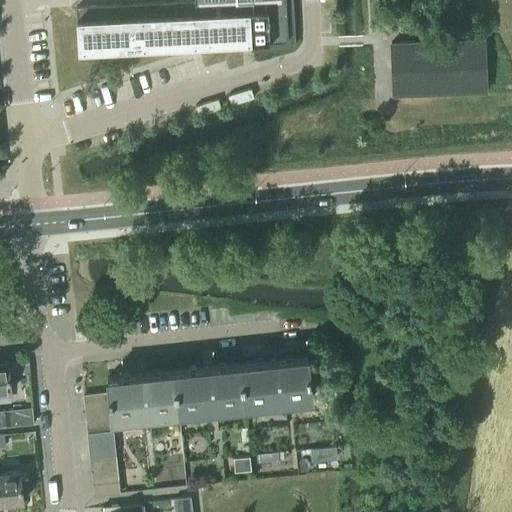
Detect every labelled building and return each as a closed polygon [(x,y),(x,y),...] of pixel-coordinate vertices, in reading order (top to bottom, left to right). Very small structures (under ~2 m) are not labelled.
[(195,0),(183,0),(77,6),(79,51),(198,44),(195,0)] [(195,0),(198,44),(216,43),(242,42),(249,41),(250,50),(289,47),(290,47),(292,46),(293,45),(294,44),(295,43),(296,42),(296,40),(297,39),(294,0),(195,0)] [(484,39),(391,43),(393,93),(486,90),(484,39)] [(241,363),(245,403),(312,396),(308,356),(241,363)] [(0,360),(0,391),(11,391),(8,360),(0,360)] [(178,410),(245,403),(241,363),(174,370),(178,410)] [(111,417),(178,410),(174,370),(107,377),(108,392),(110,404),(111,417)] [(84,407),(110,404),(108,392),(83,395),(84,407)] [(86,420),(111,417),(110,404),(84,407),(86,420)] [(0,426),(14,425),(13,409),(0,410),(0,426)] [(113,430),(111,417),(86,420),(87,432),(113,430)] [(88,445),(114,442),(113,430),(87,432),(88,445)] [(90,457),(115,455),(114,442),(88,445),(90,457)] [(91,470),(117,467),(115,455),(90,457),(91,470)] [(92,483),(118,480),(117,467),(91,470),(92,483)] [(20,470),(0,471),(0,503),(23,501),(20,470)] [(118,480),(92,483),(94,495),(119,493),(118,480)]
